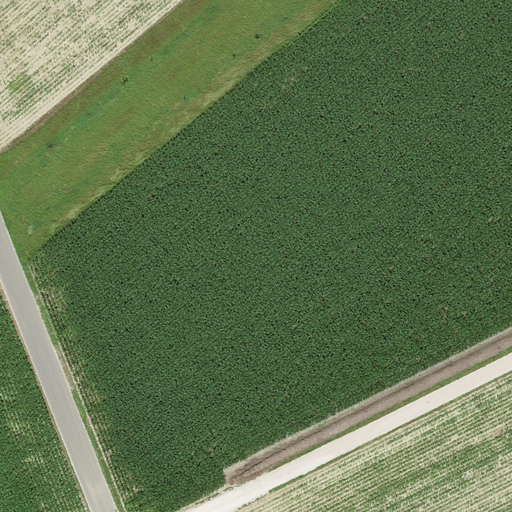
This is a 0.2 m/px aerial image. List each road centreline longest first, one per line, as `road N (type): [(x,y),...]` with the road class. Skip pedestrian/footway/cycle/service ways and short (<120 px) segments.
road 1 (track): [(511,361),(212,511)]
road 2 (tertiary): [(0,243),(107,511)]
